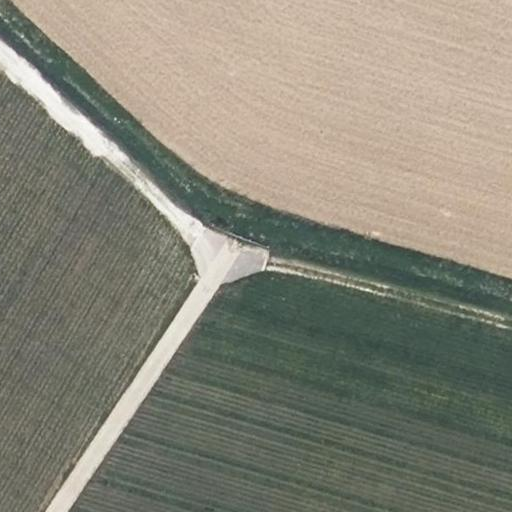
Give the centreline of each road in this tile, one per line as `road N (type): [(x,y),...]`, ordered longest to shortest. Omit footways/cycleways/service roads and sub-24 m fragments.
road 1 (track): [(511,335),(220,261),(0,43)]
road 2 (unclassified): [(54,511),(220,261)]
